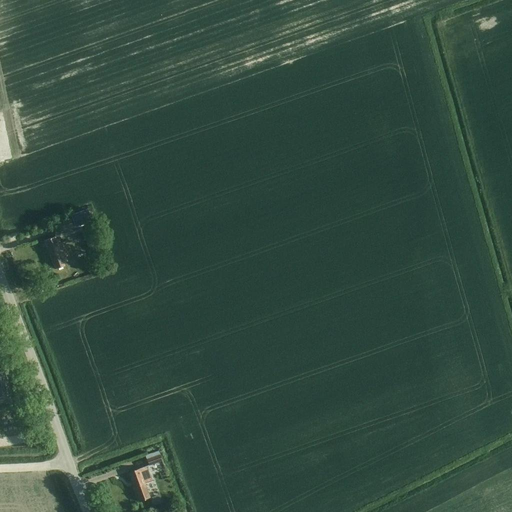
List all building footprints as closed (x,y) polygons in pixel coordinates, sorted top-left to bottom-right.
[(87,209),(71,215),(75,227),(92,221),(87,209)] [(69,217),(60,220),(63,230),(72,226),(69,217)] [(94,237),(90,228),(82,231),(85,240),(94,237)] [(65,257),(68,255),(63,242),(60,243),(59,238),(56,239),(55,236),(44,240),(55,269),(65,265),(64,262),(67,261),(65,257)] [(0,403),(10,401),(6,370),(0,371),(0,403)] [(158,450),(145,455),(146,459),(159,455),(158,450)] [(148,465),(162,460),(159,455),(146,459),(148,465)] [(146,466),(139,468),(128,472),(139,501),(150,497),(144,483),(151,480),(146,466)] [(149,498),(152,505),(162,501),(159,494),(149,498)]
